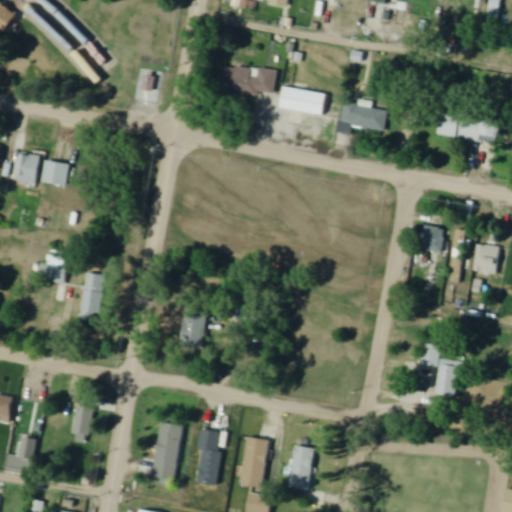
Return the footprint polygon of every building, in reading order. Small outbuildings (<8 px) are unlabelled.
[(270,0),(270,6),(290,8),(290,0),(270,0)] [(321,0),(321,6),(338,8),(338,0),(321,0)] [(458,34),(463,0),(452,0),(447,32),(458,34)] [(491,0),(489,25),(499,25),(501,0),(491,0)] [(0,1),(18,12),(8,29),(0,24),(0,1)] [(275,99),(279,72),(260,70),(259,74),(225,69),(221,91),(275,99)] [(153,92),(154,79),(146,78),(145,91),(153,92)] [(285,87),(281,108),(323,115),(327,95),(285,87)] [(353,129),(386,134),(389,111),(344,104),(339,136),(352,138),(353,129)] [(480,143),(484,121),(444,114),(440,136),(480,143)] [(41,184),(42,157),(20,156),(19,183),(41,184)] [(425,253),(445,253),(445,228),(425,228),(425,253)] [(465,232),(456,231),(453,283),(463,284),(465,232)] [(500,248),(478,246),(475,275),(498,277),(500,248)] [(65,286),(68,258),(49,256),(48,265),(42,265),(40,283),(65,286)] [(107,276),(88,274),(82,321),(101,323),(107,276)] [(182,347),(203,351),(210,313),(188,310),(182,347)] [(440,369),(442,347),(424,345),(422,367),(440,369)] [(439,398),(459,400),(463,363),(443,361),(439,398)] [(0,418),(12,421),(16,400),(0,396),(0,418)] [(38,404),(22,401),(18,423),(34,426),(38,404)] [(95,409),(79,407),(75,435),(91,437),(95,409)] [(185,427),(162,424),(154,480),(177,483),(185,427)] [(197,484),(217,487),(225,435),(204,432),(197,484)] [(6,474),(29,478),(37,442),(24,439),(20,458),(10,456),(6,474)] [(264,490),(271,443),(250,439),(242,486),(264,490)] [(291,490),(311,492),(317,451),(296,448),(291,490)] [(270,511),(274,499),(251,494),(247,511),(270,511)]
